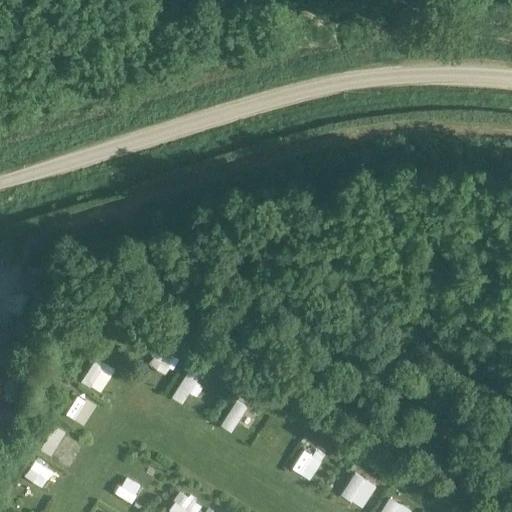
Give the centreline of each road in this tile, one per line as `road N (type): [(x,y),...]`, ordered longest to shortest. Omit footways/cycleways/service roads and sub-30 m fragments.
road 1 (track): [(511,131),(407,126),(263,156),(40,231),(0,293)]
road 2 (unclassified): [(511,81),(367,82),(282,98),(0,183)]
